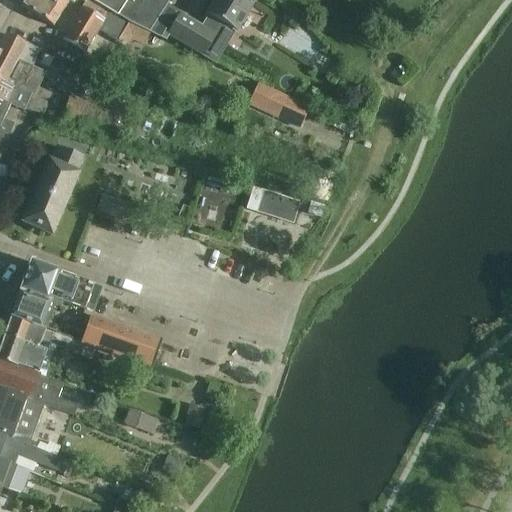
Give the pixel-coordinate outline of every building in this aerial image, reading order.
[(24,0),(20,8),(52,28),(68,2),(72,5),(75,0),(77,0),(84,4),(83,5),(85,6),(87,1),(128,25),(138,30),(148,34),(166,7),(170,0),(24,0)] [(166,7),(148,34),(164,42),(167,36),(202,57),(222,25),(234,33),(254,0),(214,0),(206,15),(209,16),(201,29),(179,16),(166,7)] [(84,53),(94,36),(97,31),(117,43),(128,25),(87,1),(85,6),(83,5),(62,40),(84,53)] [(117,43),(117,44),(126,50),(138,30),(128,25),(117,43)] [(3,39),(0,44),(0,82),(17,90),(26,94),(31,97),(27,112),(41,118),(52,96),(37,89),(44,74),(32,68),(40,52),(8,37),(3,39)] [(0,82),(0,103),(9,108),(11,104),(27,112),(31,97),(26,94),(17,90),(0,82)] [(268,91),(259,112),(299,130),(308,109),(268,91)] [(106,133),(112,107),(68,96),(62,122),(106,133)] [(0,133),(9,137),(10,136),(0,131),(0,126),(9,108),(0,103),(0,133)] [(18,123),(12,136),(36,146),(42,132),(18,123)] [(0,193),(6,180),(0,179),(0,156),(1,146),(19,154),(24,142),(10,136),(9,137),(0,133),(0,193)] [(82,160),(63,152),(55,148),(49,164),(47,163),(21,224),(51,237),(78,176),(75,175),(82,160)] [(263,194),(257,214),(292,225),(298,205),(263,194)] [(120,221),(123,213),(125,207),(101,197),(96,212),(120,221)] [(310,202),(307,214),(321,218),(324,206),(310,202)] [(92,286),(29,264),(21,289),(18,294),(46,304),(48,298),(50,299),(84,311),(92,286)] [(18,294),(9,320),(41,331),(45,332),(54,306),(50,305),(51,303),(48,302),(50,299),(48,298),(46,304),(18,294)] [(92,350),(102,324),(89,319),(80,345),(92,350)] [(80,345),(70,341),(52,335),(41,331),(9,320),(3,337),(32,348),(33,346),(46,352),(48,346),(90,361),(94,351),(92,350),(80,345)] [(102,324),(92,350),(94,351),(151,371),(160,344),(102,324)] [(3,337),(0,344),(0,362),(37,376),(46,352),(33,346),(32,348),(3,337)] [(0,391),(42,408),(43,407),(72,418),(76,408),(57,401),(62,386),(37,376),(0,362),(0,391)] [(229,390),(209,383),(205,396),(225,403),(229,390)] [(42,408),(0,391),(0,437),(28,448),(28,447),(40,416),(42,408)] [(156,426),(157,405),(144,404),(143,426),(156,426)] [(184,427),(200,431),(205,410),(189,406),(184,427)] [(0,437),(0,462),(14,467),(17,458),(63,475),(68,462),(28,447),(28,448),(0,437)] [(0,462),(0,487),(3,488),(7,490),(14,467),(0,462)] [(136,492),(133,501),(149,508),(152,498),(136,492)]
